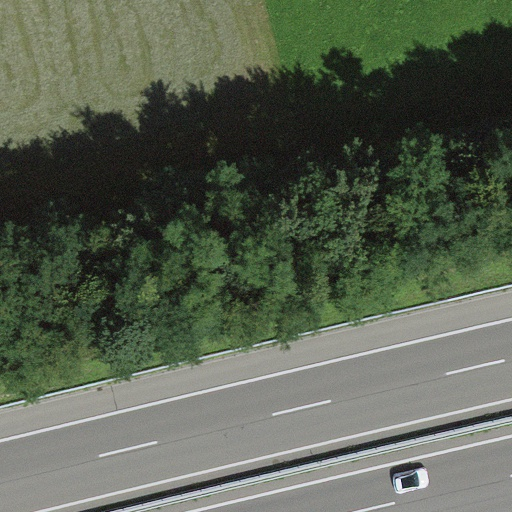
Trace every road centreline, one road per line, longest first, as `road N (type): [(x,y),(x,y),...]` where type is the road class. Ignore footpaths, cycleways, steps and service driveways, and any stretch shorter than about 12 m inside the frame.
road 1 (motorway): [(511,359),(0,481)]
road 2 (motorway): [(373,511),(511,478)]
